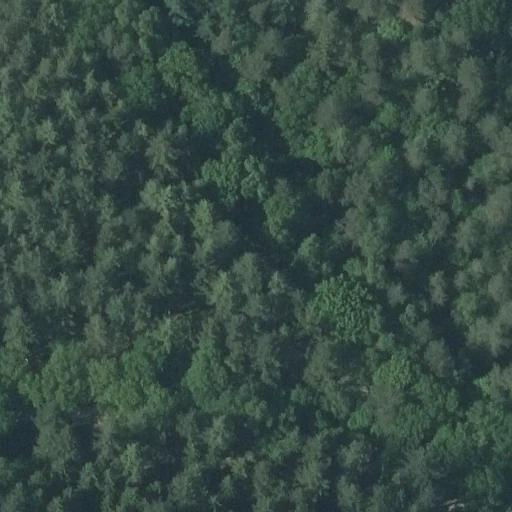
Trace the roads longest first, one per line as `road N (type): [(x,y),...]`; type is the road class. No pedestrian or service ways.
road 1 (track): [(40,0),(352,372),(407,473),(419,511)]
road 2 (track): [(0,420),(161,414),(261,425),(511,503)]
